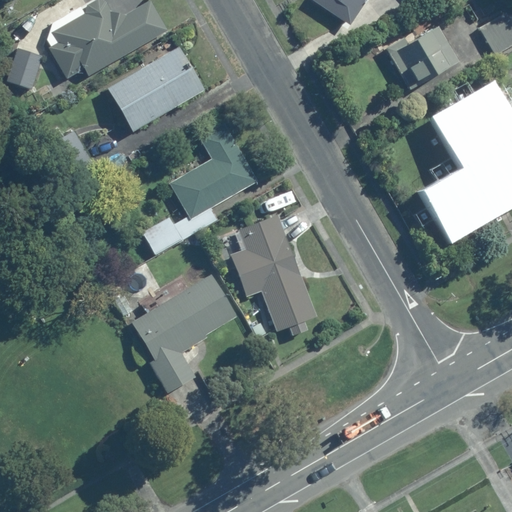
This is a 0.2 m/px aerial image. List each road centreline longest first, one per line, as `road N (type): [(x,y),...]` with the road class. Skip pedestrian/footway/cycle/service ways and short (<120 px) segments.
road 1 (residential): [(225,0),(449,383)]
road 2 (primary): [(449,383),(225,511)]
